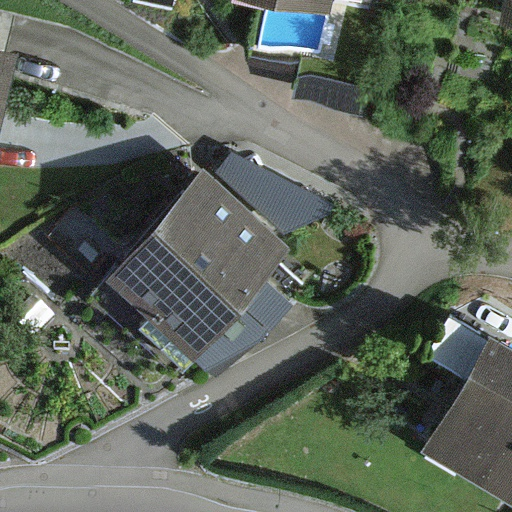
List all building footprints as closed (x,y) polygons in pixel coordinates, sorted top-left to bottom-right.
[(286,0),(269,0),(261,38),(326,53),(336,12),(286,0)] [(511,0),(500,0),(499,10),(511,13),(511,0)] [(0,100),(15,42),(0,38),(0,100)] [(280,229),(202,161),(116,258),(193,326),(280,229)] [(222,375),(293,293),(264,269),(193,351),(222,375)] [(511,339),(448,458),(511,492),(511,339)]
